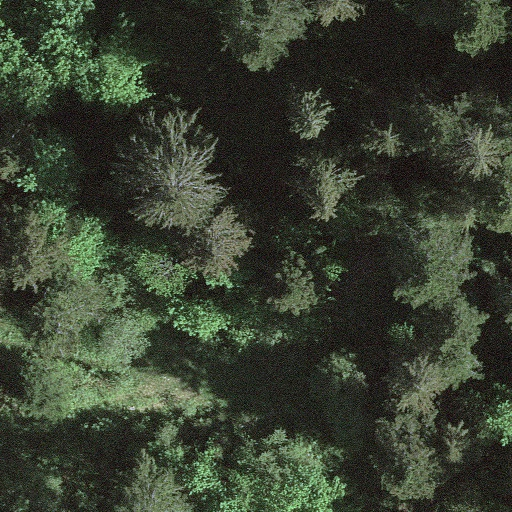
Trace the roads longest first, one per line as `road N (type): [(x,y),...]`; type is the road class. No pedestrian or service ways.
road 1 (track): [(511,192),(232,391),(0,333)]
road 2 (track): [(232,391),(0,441)]
